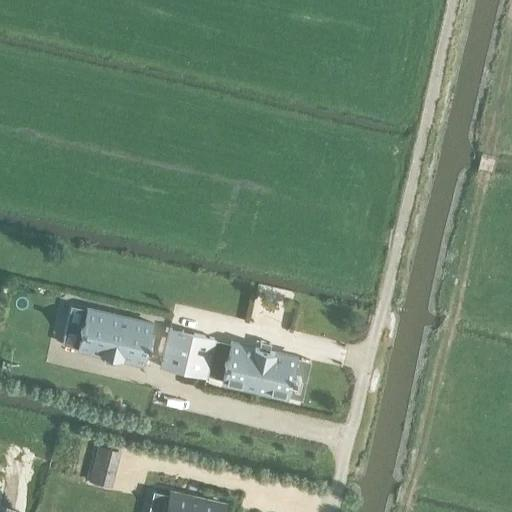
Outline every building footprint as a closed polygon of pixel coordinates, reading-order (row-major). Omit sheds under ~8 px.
[(86,307),(86,308),(77,347),(78,347),(105,353),(116,356),(136,360),(142,362),(143,363),(145,354),(148,345),(149,345),(150,341),(148,341),(153,323),(151,322),(151,323),(87,308),(88,308),(86,307)] [(209,357),(214,337),(191,332),(169,327),(165,346),(209,357)] [(297,356),(269,350),(258,347),(231,341),(226,359),(224,358),(223,362),(225,363),(221,381),(286,396),(287,396),(288,396),(297,357),(297,356)] [(205,376),(209,357),(165,346),(160,366),(182,371),(205,376)] [(89,479),(112,485),(121,450),(97,444),(89,479)] [(170,491),(170,494),(153,490),(148,511),(219,511),(222,503),(170,491)]
